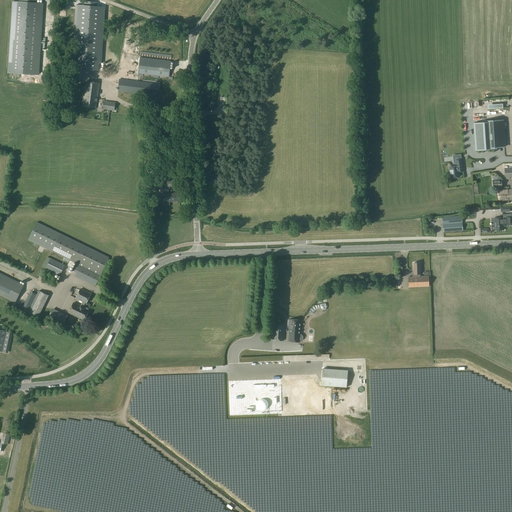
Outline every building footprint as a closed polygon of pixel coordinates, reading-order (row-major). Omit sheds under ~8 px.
[(13,2),(8,73),(38,75),(43,3),(36,3),(36,0),(19,0),(19,2),(13,2)] [(73,46),(71,69),(75,69),(99,70),(99,63),(102,63),(105,17),(105,7),(97,7),(97,2),(84,2),(84,6),(76,5),(73,46)] [(132,38),(128,72),(138,73),(142,40),(132,38)] [(140,57),(138,73),(169,77),(171,61),(140,57)] [(159,84),(119,79),(118,91),(158,95),(159,84)] [(82,107),(96,109),(99,83),(86,81),(82,107)] [(115,102),(104,101),(103,110),(114,111),(115,102)] [(505,147),(503,121),(482,122),(482,123),(474,124),(475,150),(496,149),(496,147),(505,147)] [(456,166),(449,167),(451,178),(459,177),(459,172),(463,171),(462,160),(455,160),(456,166)] [(152,180),(153,190),(175,189),(175,179),(152,180)] [(511,189),(501,191),(500,191),(498,191),(500,202),(501,202),(501,201),(511,200),(511,201),(511,200),(511,189)] [(163,194),(164,202),(179,201),(178,193),(163,194)] [(476,205),(484,204),(482,194),(475,195),(476,205)] [(493,219),(494,226),(491,226),(491,231),(504,230),(504,226),(511,225),(511,221),(511,214),(502,214),(502,218),(493,219)] [(443,232),(463,231),(462,216),(442,217),(443,232)] [(109,257),(36,223),(28,241),(64,258),(63,260),(67,262),(68,260),(76,264),(72,271),(77,273),(75,276),(95,286),(109,257)] [(42,267),(60,276),(65,265),(48,256),(42,267)] [(39,279),(54,286),(57,279),(43,272),(39,279)] [(23,285),(0,274),(0,295),(14,302),(23,285)] [(415,277),(408,277),(409,287),(429,287),(428,277),(420,277),(418,277),(415,277)] [(88,310),(89,309),(83,306),(85,303),(86,303),(91,294),(81,289),(76,298),(82,302),(80,306),(74,302),(69,313),(84,320),(89,310),(88,310)] [(49,296),(39,291),(28,313),(38,318),(49,296)] [(410,308),(413,308),(413,311),(430,311),(430,301),(410,302),(410,308)] [(326,307),(325,303),(315,305),(313,305),(314,306),(312,307),(312,306),(310,307),(311,308),(310,309),(310,308),(309,310),(307,314),(310,315),(312,314),(313,312),(315,311),(317,309),(320,309),(322,310),(324,310),(326,309),(326,307)] [(63,324),(67,317),(61,314),(57,322),(63,324)] [(288,341),(300,342),(301,320),(289,319),(289,320),(288,320),(288,324),(289,324),(288,329),(289,329),(288,341)] [(272,340),(283,340),(285,326),(274,325),(272,340)] [(296,367),(296,361),(256,359),(255,362),(259,362),(259,365),(261,365),(261,362),(273,362),(272,366),(277,367),(277,366),(296,367)] [(279,393),(300,394),(301,381),(298,381),(299,368),(233,364),(231,387),(235,388),(235,382),(238,382),(238,389),(263,390),(263,387),(279,388),(279,393)] [(346,387),(348,371),(323,369),(321,386),(346,387)] [(390,384),(387,387),(388,388),(385,391),(387,394),(393,387),(390,384)] [(277,407),(276,413),(297,415),(299,395),(279,393),(279,397),(265,395),(264,406),(277,407)] [(310,407),(310,413),(339,416),(340,396),(324,395),(323,399),(319,399),(319,403),(318,407),(310,407)] [(407,402),(410,404),(410,403),(420,408),(423,403),(410,397),(407,402)] [(343,457),(348,445),(302,427),(302,426),(238,401),(233,414),(237,416),(230,435),(293,459),(299,444),(295,442),(296,439),(343,457)] [(370,434),(371,415),(339,413),(339,415),(336,415),(336,425),(336,433),(370,434)] [(224,428),(233,428),(233,418),(224,419),(224,428)] [(7,446),(9,434),(3,433),(0,444),(7,446)] [(387,480),(441,502),(444,496),(437,494),(438,490),(384,468),(382,474),(389,477),(387,480)] [(272,494),(276,481),(253,473),(252,475),(251,475),(242,498),(265,507),(265,508),(269,510),(275,495),(272,494)] [(321,511),(324,508),(320,506),(321,504),(317,502),(318,500),(310,497),(301,493),(292,511),(287,511),(296,492),(284,487),(273,511),(321,511)]
